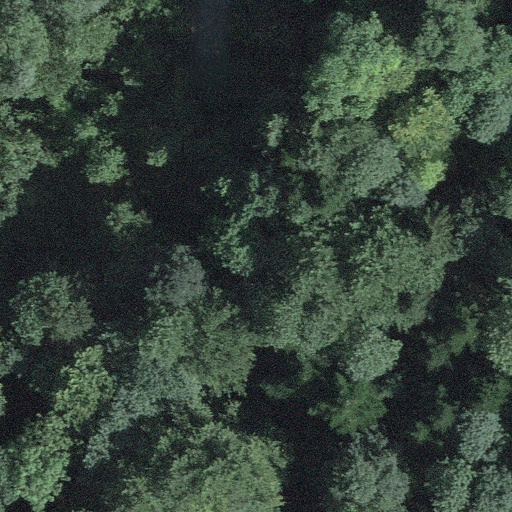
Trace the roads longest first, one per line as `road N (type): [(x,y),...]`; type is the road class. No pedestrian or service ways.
road 1 (track): [(215,0),(203,144),(208,205),(228,305),(306,511)]
road 2 (track): [(203,144),(0,209)]
